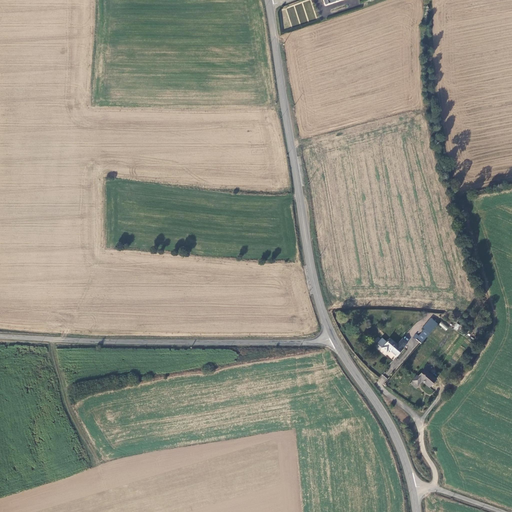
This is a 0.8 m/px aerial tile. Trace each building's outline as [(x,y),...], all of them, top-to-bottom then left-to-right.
[(434,323),(427,317),(419,327),(426,333),(434,323)] [(439,324),(446,331),(448,328),(441,321),(439,324)] [(413,339),(418,343),(426,333),(421,329),(416,335),(413,339)] [(399,349),(405,343),(400,339),(395,345),(387,339),(379,348),(383,352),(385,350),(394,357),(400,350),(399,349)] [(424,369),(428,373),(432,368),(427,364),(423,368),(424,369)] [(428,373),(424,369),(417,377),(415,376),(412,380),(417,385),(421,381),(429,388),(436,380),(428,373)] [(383,385),(388,379),(382,375),(378,381),(383,385)]
